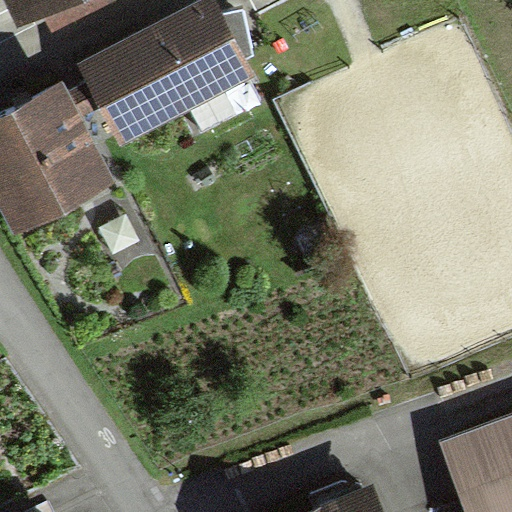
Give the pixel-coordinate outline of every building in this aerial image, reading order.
[(49,0),(54,9),(69,0),(49,0)] [(90,82),(68,94),(80,116),(97,107),(123,153),(255,80),(211,0),(199,0),(139,33),(80,64),(90,82)] [(26,96),(0,111),(0,194),(23,232),(117,175),(80,116),(68,94),(58,77),(26,96)] [(511,511),(511,411),(449,434),(477,511),(511,511)] [(375,511),(363,480),(282,511),(375,511)]
